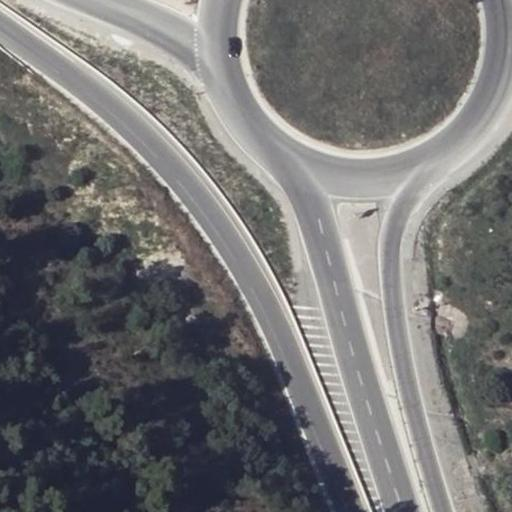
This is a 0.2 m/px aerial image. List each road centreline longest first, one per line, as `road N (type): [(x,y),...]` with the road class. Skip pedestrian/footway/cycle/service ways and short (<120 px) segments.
road 1 (motorway): [(0,21),(143,127),(188,176),(238,250),(349,511)]
road 2 (secondary): [(281,155),(318,217),(402,511)]
road 3 (secondary): [(441,511),(409,398),(389,254),(397,215),(439,155)]
road 4 (secondary): [(439,155),(477,120),(501,74),(500,0)]
road 5 (secondary): [(66,0),(222,79)]
road 6 (secondary): [(281,155),(360,178),(439,155)]
